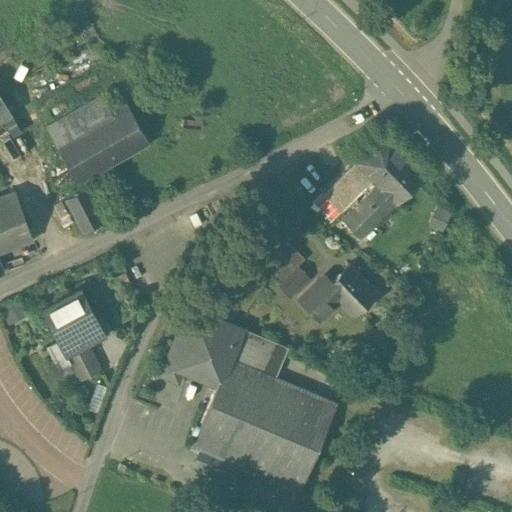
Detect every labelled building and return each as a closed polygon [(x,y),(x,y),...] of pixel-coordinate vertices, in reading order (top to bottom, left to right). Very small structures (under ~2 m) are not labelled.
[(100,96),(47,127),(55,143),(110,112),(100,96)] [(55,143),(55,144),(77,183),(148,143),(125,104),(110,112),(55,143)] [(375,139),(354,161),(371,179),(376,184),(394,203),(422,175),(388,140),(375,139)] [(354,161),(321,193),(339,211),(371,179),(354,161)] [(97,182),(65,200),(82,233),(114,215),(97,182)] [(376,184),(340,218),(359,237),(394,203),(376,184)] [(14,191),(0,196),(0,272),(2,272),(2,271),(0,267),(0,250),(31,239),(14,191)] [(287,241),(262,266),(278,282),(303,257),(287,241)] [(323,286),(316,279),(297,298),(312,314),(331,296),(351,317),(378,291),(349,261),(323,286)] [(80,290),(42,310),(57,339),(58,339),(87,323),(95,319),(80,290)] [(227,321),(189,305),(166,359),(182,366),(182,365),(217,380),(218,379),(219,380),(229,356),(235,341),(222,335),(227,321)] [(287,346),(227,321),(222,335),(235,341),(229,356),(262,371),(261,373),(272,377),(273,376),(275,376),(287,346)] [(87,323),(58,339),(66,353),(85,343),(94,338),(87,323)] [(85,343),(66,353),(79,380),(99,369),(85,343)] [(262,371),(229,356),(219,380),(218,379),(217,380),(190,445),(192,445),(193,444),(201,447),(193,464),(230,480),(238,463),(256,471),(256,473),(257,473),(258,471),(277,479),(276,481),(278,482),(279,480),(297,488),(296,490),(298,491),(336,402),(334,401),(333,403),(315,395),(315,394),(314,393),(313,395),(294,387),(295,385),(293,384),(292,386),(274,378),(275,376),(273,376),(272,377),(261,373),(262,371)]
